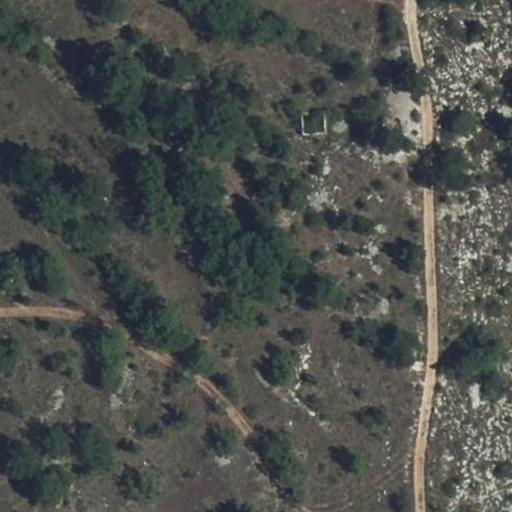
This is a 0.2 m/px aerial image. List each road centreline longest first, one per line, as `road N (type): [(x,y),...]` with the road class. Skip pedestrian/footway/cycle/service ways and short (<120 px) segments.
road 1 (track): [(413,0),(425,75),(435,360),(421,511)]
road 2 (track): [(0,313),(105,322),(192,374),(235,412),(276,487),(304,511)]
